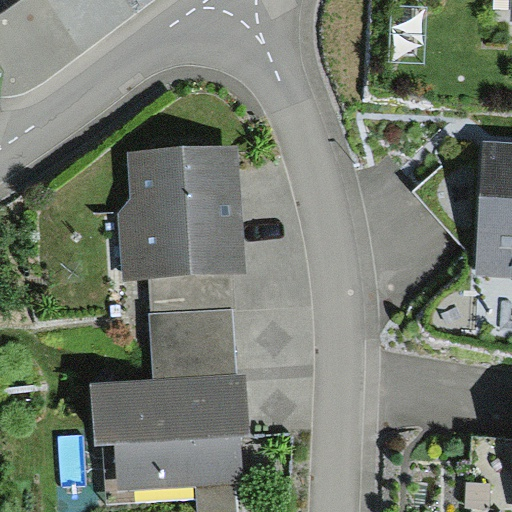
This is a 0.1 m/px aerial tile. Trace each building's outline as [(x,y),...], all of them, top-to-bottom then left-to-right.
[(0,0),(0,16),(25,0),(0,0)] [(511,0),(495,0),(495,27),(511,27),(511,0)] [(511,157),(476,157),(472,278),(511,278),(511,157)] [(223,161),(126,166),(129,216),(103,218),(107,286),(230,279),(223,161)] [(222,318),(138,323),(141,390),(87,393),(92,494),(231,487),(222,318)]
